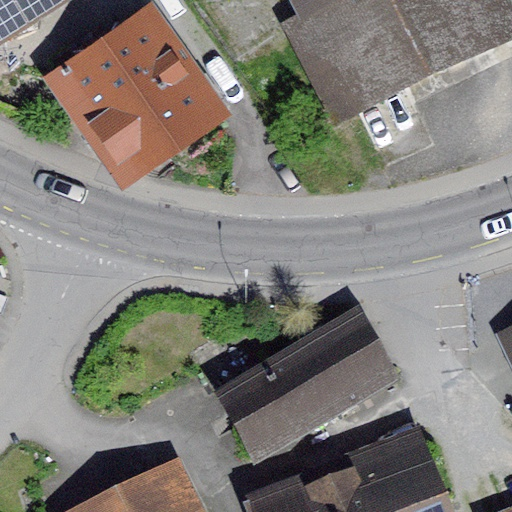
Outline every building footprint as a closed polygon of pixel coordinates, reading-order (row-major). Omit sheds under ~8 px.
[(0,0),(0,18),(28,0),(0,0)] [(299,0),(307,14),(335,0),(360,0),(362,2),(365,0),(299,0)] [(335,0),(307,14),(355,110),(497,38),(477,0),(365,0),(362,2),(360,0),(335,0)] [(60,83),(128,179),(216,117),(186,74),(197,67),(182,46),(171,54),(148,21),(113,46),(107,38),(84,55),(89,62),(60,83)] [(321,345),(221,403),(252,456),(341,405),(345,412),(397,382),(356,311),(315,334),(321,345)] [(428,449),(355,479),(368,511),(413,511),(447,499),(428,449)] [(325,475),(307,481),(319,511),(368,511),(355,479),(330,488),(325,475)] [(175,511),(159,478),(89,511),(175,511)] [(253,511),(319,511),(307,481),(250,504),(253,511)] [(453,511),(447,499),(413,511),(453,511)]
